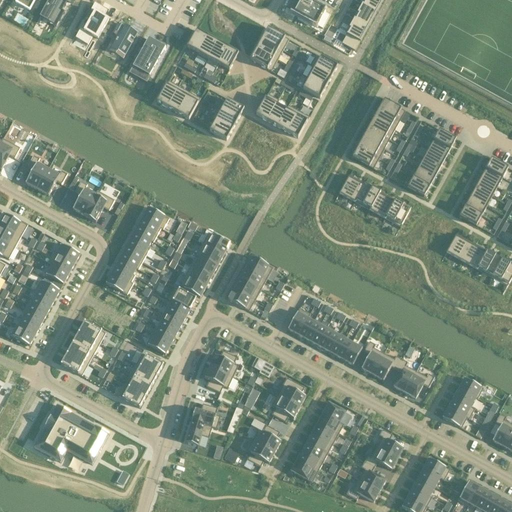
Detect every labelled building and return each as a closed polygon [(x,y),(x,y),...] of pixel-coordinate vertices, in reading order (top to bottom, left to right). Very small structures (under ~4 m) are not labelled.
[(17,0),(15,3),(30,11),(35,0),(17,0)] [(49,0),(47,4),(39,18),(49,23),(52,18),(59,22),(64,12),(62,11),(67,2),(70,4),(72,0),(49,0)] [(292,0),(288,9),(286,11),(291,13),(295,16),(317,27),(317,28),(324,31),(332,18),(325,14),(325,12),(303,0),(302,0),(292,0)] [(366,0),(367,0),(364,6),(377,13),(383,0),(366,0)] [(81,30),(76,39),(88,46),(93,37),(98,40),(109,20),(104,17),(107,11),(95,4),(91,12),(94,14),(84,32),(81,30)] [(359,15),(356,21),(369,28),(377,13),(364,6),(362,5),(357,14),(359,15)] [(347,36),(342,45),(355,52),(369,28),(356,21),(354,20),(349,29),(351,30),(348,35),(347,35),(347,36)] [(119,34),(110,49),(125,58),(138,34),(124,26),(123,28),(118,25),(114,31),(119,34)] [(268,29),(262,40),(283,52),(289,41),(268,29)] [(196,32),(187,49),(198,54),(207,38),(196,32)] [(198,54),(197,56),(206,62),(207,62),(217,43),(207,38),(198,54)] [(262,40),(256,50),(277,62),(283,52),(262,40)] [(149,41),(133,71),(140,75),(138,78),(146,82),(146,83),(147,84),(149,80),(148,79),(163,51),(164,52),(166,48),(165,48),(164,49),(149,41)] [(206,62),(205,64),(216,70),(219,66),(218,66),(228,49),(217,43),(207,62),(206,62)] [(228,49),(218,66),(219,66),(229,72),(238,55),(228,49)] [(256,50),(250,61),(271,73),(277,62),(256,50)] [(316,56),(310,68),(312,69),(312,68),(331,79),(337,68),(316,56)] [(312,69),(307,78),(326,89),(331,79),(312,68),(312,69)] [(211,79),(209,82),(214,85),(217,80),(212,77),(211,79)] [(307,78),(301,89),(320,100),(326,89),(307,78)] [(168,82),(157,103),(168,109),(179,88),(168,82)] [(179,88),(168,109),(178,115),(189,94),(179,88)] [(189,94),(178,115),(189,121),(200,100),(189,94)] [(268,95),(256,116),(267,122),(277,103),(278,104),(279,102),(268,95)] [(221,111),(238,121),(244,110),(227,101),(221,111)] [(400,123),(405,113),(384,101),(379,111),(400,123)] [(277,103),(267,122),(276,128),(287,109),(278,104),(277,103)] [(200,106),(197,112),(201,113),(203,114),(206,109),(200,106)] [(287,109),(276,128),(287,134),(299,112),(288,107),(287,109)] [(217,109),(211,120),(215,122),(232,131),(238,121),(221,111),(217,109)] [(394,132),(400,123),(379,111),(373,120),(394,132)] [(299,112),(287,134),(298,140),(309,118),(299,112)] [(368,130),(389,141),(394,132),(373,120),(368,130)] [(215,122),(209,132),(226,142),(232,131),(215,122)] [(363,139),(384,151),(389,141),(368,130),(363,139)] [(450,151),(456,141),(439,131),(433,141),(450,151)] [(358,149),(379,160),(384,151),(363,139),(358,149)] [(3,140),(0,146),(0,170),(1,171),(9,157),(15,160),(20,150),(3,140)] [(428,151),(445,160),(450,151),(433,141),(428,151)] [(373,170),(379,160),(358,149),(352,159),(373,170)] [(423,160),(440,169),(445,160),(428,151),(423,160)] [(33,170),(26,185),(37,191),(48,171),(38,165),(40,160),(34,157),(28,167),(33,170)] [(435,179),(440,169),(423,160),(418,170),(435,179)] [(502,179),(508,169),(491,160),(485,170),(502,179)] [(413,179),(429,188),(435,179),(418,170),(413,179)] [(497,189),(502,179),(485,170),(480,179),(497,189)] [(48,171),(37,191),(49,197),(57,183),(62,186),(68,176),(62,172),(59,177),(48,171)] [(349,176),(339,195),(355,204),(356,202),(356,201),(365,185),(349,176)] [(424,198),(429,188),(413,179),(407,189),(424,198)] [(492,198),(497,189),(480,179),(475,189),(492,198)] [(81,197),(73,211),(84,217),(97,195),(96,194),(86,189),(87,187),(81,183),(75,194),(81,197)] [(365,185),(356,201),(356,202),(371,209),(371,210),(380,193),(365,185)] [(492,198),(475,189),(470,198),(487,208),(492,198)] [(97,195),(84,217),(96,223),(104,209),(109,212),(115,202),(98,193),(97,195)] [(371,209),(369,212),(385,221),(387,218),(386,218),(395,202),(380,193),(371,210),(371,209)] [(487,208),(470,198),(465,208),(481,217),(487,208)] [(395,202),(386,218),(387,218),(402,226),(411,210),(395,202)] [(476,227),(481,217),(465,208),(459,218),(476,227)] [(148,209),(142,220),(161,230),(161,231),(163,232),(169,220),(148,209)] [(5,214),(0,224),(0,226),(21,238),(28,227),(21,223),(5,214)] [(142,220),(138,226),(158,237),(161,231),(161,230),(142,220)] [(0,240),(15,249),(21,238),(0,226),(0,240)] [(137,230),(135,233),(152,243),(151,243),(153,244),(158,237),(138,226),(137,230)] [(135,233),(131,240),(148,249),(151,243),(152,243),(135,233)] [(208,234),(202,245),(224,257),(226,252),(227,252),(230,246),(224,242),(224,243),(208,234)] [(456,235),(446,254),(461,263),(472,244),(456,235)] [(0,255),(3,257),(9,261),(15,249),(0,240),(0,255)] [(128,245),(127,247),(146,257),(150,250),(148,249),(131,240),(128,245)] [(472,244),(461,263),(477,271),(478,269),(487,252),(472,244)] [(55,255),(74,266),(80,256),(61,245),(55,255)] [(202,245),(196,256),(198,257),(199,257),(218,267),(221,261),(224,257),(202,245)] [(124,252),(123,254),(142,264),(146,257),(127,247),(124,252)] [(487,252),(478,269),(493,277),(502,261),(487,252)] [(53,254),(48,264),(52,267),(52,266),(69,276),(74,267),(74,266),(55,255),(53,254)] [(122,255),(120,261),(137,270),(136,270),(138,272),(142,264),(123,254),(122,255)] [(193,267),(212,278),(218,267),(199,257),(198,257),(193,267)] [(252,258),(246,269),(267,281),(273,270),(252,258)] [(116,266),(116,267),(133,277),(133,276),(136,270),(137,270),(120,261),(116,266)] [(511,265),(502,261),(493,277),(509,285),(511,279),(511,265)] [(47,276),(46,277),(63,286),(69,276),(52,266),(52,267),(47,276)] [(191,266),(185,277),(206,288),(212,278),(193,267),(191,266)] [(115,268),(112,274),(131,285),(131,284),(135,277),(133,276),(133,277),(116,267),(115,268)] [(246,269),(240,280),(261,291),(267,281),(246,269)] [(112,274),(106,285),(127,297),(134,285),(131,284),(131,285),(112,274)] [(185,277),(179,288),(200,299),(206,288),(185,277)] [(240,280),(234,290),(255,302),(261,291),(240,280)] [(41,282),(35,293),(37,294),(37,293),(54,303),(60,292),(41,282)] [(175,289),(168,300),(171,302),(171,301),(190,312),(196,301),(179,291),(175,289)] [(231,295),(228,301),(234,304),(249,313),(255,302),(234,290),(231,295)] [(34,300),(33,300),(50,310),(54,303),(37,293),(37,294),(34,300)] [(32,298),(27,306),(47,316),(50,310),(33,300),(34,300),(32,298)] [(171,302),(167,308),(186,319),(190,312),(171,301),(171,302)] [(27,306),(23,313),(26,314),(43,323),(45,319),(47,316),(27,306)] [(165,311),(163,315),(182,325),(185,320),(186,319),(167,308),(165,311)] [(299,310),(288,331),(298,337),(308,320),(310,316),(299,310)] [(26,314),(22,321),(39,330),(43,323),(26,314)] [(163,315),(159,322),(161,323),(162,323),(179,332),(182,325),(163,315)] [(308,320),(298,337),(305,340),(314,323),(313,323),(308,320)] [(19,327),(18,327),(35,337),(37,334),(39,330),(22,321),(19,327)] [(314,323),(305,340),(311,343),(320,327),(321,327),(322,325),(315,321),(313,323),(314,323)] [(85,323),(79,334),(100,346),(106,335),(102,333),(102,332),(85,323)] [(158,329),(158,330),(175,339),(179,332),(162,323),(161,323),(158,329)] [(16,326),(10,337),(30,347),(35,337),(18,327),(19,327),(16,326)] [(320,327),(311,343),(317,347),(327,330),(326,330),(321,327),(320,327)] [(156,328),(152,335),(171,346),(173,342),(175,339),(158,330),(158,329),(156,328)] [(327,330),(317,347),(324,350),(333,334),(334,332),(327,328),(326,330),(327,330)] [(79,334),(73,345),(94,356),(100,346),(79,334)] [(333,334),(324,350),(330,354),(339,337),(333,334)] [(152,335),(146,346),(165,356),(171,346),(152,335)] [(339,337),(330,354),(336,357),(345,340),(346,341),(347,339),(340,335),(339,337)] [(345,340),(336,357),(342,361),(352,344),(346,341),(345,340)] [(369,356),(361,370),(372,376),(384,355),(374,349),(375,346),(369,343),(364,353),(369,356)] [(352,344),(342,361),(353,367),(362,350),(352,344)] [(73,345),(67,355),(88,367),(94,356),(73,345)] [(215,357),(210,368),(233,379),(238,368),(234,365),(237,359),(223,352),(220,359),(215,357)] [(67,355),(61,366),(78,376),(78,375),(82,378),(88,367),(67,355)] [(142,355),(136,366),(157,377),(163,366),(146,357),(142,355)] [(384,355),(372,376),(383,382),(391,368),(396,371),(402,361),(396,358),(394,361),(384,355)] [(401,374),(394,388),(404,394),(416,373),(406,367),(408,364),(402,361),(396,371),(401,374)] [(265,364),(259,374),(269,379),(275,369),(265,364)] [(136,366),(130,377),(134,379),(151,388),(153,384),(157,377),(136,366)] [(210,368),(204,379),(209,382),(206,388),(220,395),(223,388),(228,390),(233,379),(210,368)] [(253,368),(250,374),(257,377),(260,372),(253,368)] [(416,373),(404,394),(415,400),(423,386),(429,389),(434,379),(428,375),(426,378),(416,373)] [(129,389),(146,398),(151,388),(134,379),(129,389)] [(287,379),(277,397),(300,409),(300,408),(302,405),(306,398),(301,395),(305,389),(287,379)] [(464,380),(459,390),(475,400),(477,401),(483,390),(464,380)] [(125,386),(118,398),(122,400),(140,410),(146,398),(129,389),(125,386)] [(459,390),(454,399),(471,409),(471,408),(475,400),(459,390)] [(277,397),(271,408),(275,410),(272,416),(285,424),(289,418),(294,420),(300,409),(277,397)] [(454,399),(448,409),(467,420),(469,421),(475,411),(471,408),(471,409),(454,399)] [(245,408),(250,411),(253,405),(248,401),(245,408)] [(328,404),(323,415),(339,424),(340,424),(345,414),(328,404)] [(195,410),(192,423),(212,429),(217,430),(220,418),(216,416),(218,410),(203,405),(201,412),(195,410)] [(46,428),(34,449),(60,464),(67,452),(92,466),(109,435),(95,428),(95,429),(71,415),(71,414),(58,407),(52,418),(51,417),(45,427),(46,428)] [(243,411),(237,409),(234,415),(240,418),(243,411)] [(448,409),(442,419),(461,430),(467,420),(448,409)] [(323,415),(317,424),(339,436),(344,426),(340,424),(339,424),(323,415)] [(500,428),(492,442),(503,449),(511,432),(511,425),(505,422),(506,418),(500,415),(495,425),(500,428)] [(192,423),(186,444),(198,448),(201,437),(209,440),(211,434),(212,429),(192,423),(191,423),(192,423)] [(317,424),(312,434),(333,445),(339,436),(317,424)] [(227,434),(233,435),(235,429),(230,426),(227,434)] [(258,430),(252,442),(275,453),(281,443),(276,440),(280,434),(266,426),(263,433),(258,430)] [(382,439),(376,449),(397,461),(404,450),(390,442),(393,436),(382,431),(379,437),(382,439)] [(511,432),(503,449),(511,453),(511,432)] [(312,434),(307,443),(328,455),(333,445),(312,434)] [(252,442),(246,453),(250,455),(247,461),(261,469),(264,462),(269,465),(273,458),(274,456),(275,453),(252,442)] [(307,443),(302,453),(323,464),(328,455),(307,443)] [(367,457),(364,463),(375,469),(377,464),(391,472),(397,461),(376,449),(371,459),(367,457)] [(229,450),(225,460),(236,464),(240,454),(229,450)] [(302,453),(297,462),(318,474),(323,464),(302,453)] [(429,460),(423,470),(440,480),(444,482),(450,471),(429,460)] [(297,462),(291,473),(312,484),(318,474),(297,462)] [(364,471),(359,481),(380,493),(386,482),(372,474),(375,469),(364,463),(361,469),(364,471)] [(338,475),(346,479),(348,473),(341,470),(338,475)] [(423,470),(418,480),(435,489),(440,480),(423,470)] [(124,473),(121,478),(126,481),(129,476),(124,473)] [(418,480),(413,489),(430,498),(435,489),(418,480)] [(350,490),(346,496),(357,502),(360,496),(374,504),(380,493),(359,481),(353,491),(350,490)] [(469,483),(458,502),(469,508),(470,506),(479,489),(469,483)] [(413,489),(407,499),(426,509),(432,499),(430,498),(413,489)] [(479,489),(470,506),(476,509),(485,492),(479,489)] [(485,492),(476,509),(481,511),(482,511),(492,496),(485,492)] [(492,496),(482,511),(490,511),(498,499),(492,496)] [(407,499),(402,509),(407,511),(424,511),(426,509),(407,499)] [(499,511),(505,503),(498,499),(490,511),(499,511)] [(505,503),(499,511),(507,511),(511,506),(505,503)]
